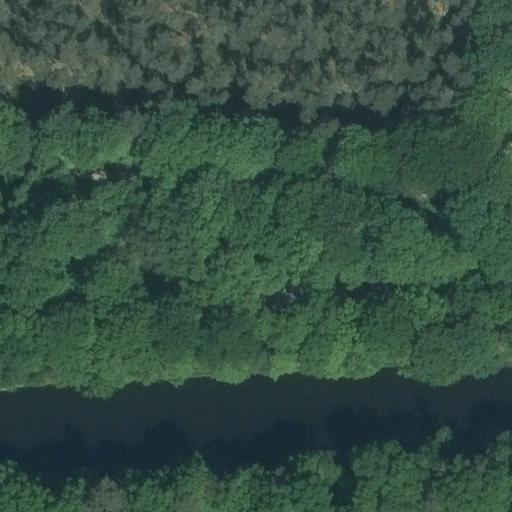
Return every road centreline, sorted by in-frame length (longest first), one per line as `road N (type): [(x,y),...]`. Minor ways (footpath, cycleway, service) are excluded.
road 1 (tertiary): [(0,317),(511,291)]
road 2 (track): [(394,184),(0,177)]
road 3 (track): [(511,85),(494,154),(461,181),(394,184)]
